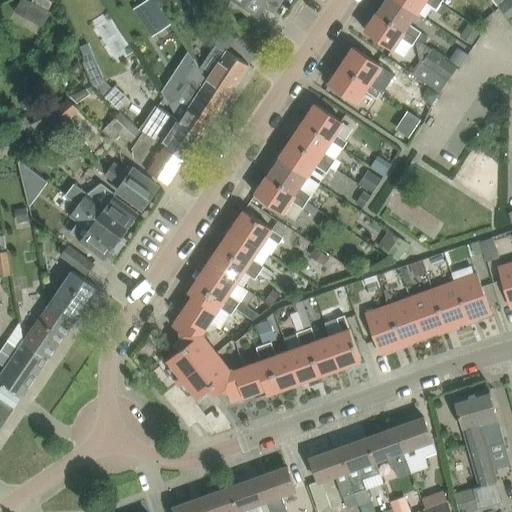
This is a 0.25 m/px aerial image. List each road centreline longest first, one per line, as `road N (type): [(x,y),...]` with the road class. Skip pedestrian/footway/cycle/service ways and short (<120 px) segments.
road 1 (residential): [(109,440),(108,364),(117,334),(344,0)]
road 2 (residential): [(109,440),(163,460),(205,453),(511,349)]
road 3 (residential): [(3,511),(109,440)]
road 4 (residential): [(511,57),(480,71),(429,144)]
